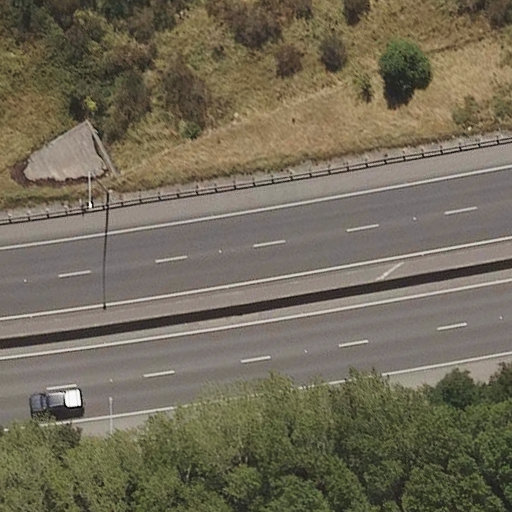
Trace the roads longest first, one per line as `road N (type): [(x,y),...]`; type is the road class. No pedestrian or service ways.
road 1 (motorway): [(0,281),(511,202)]
road 2 (motorway): [(511,313),(0,391)]
